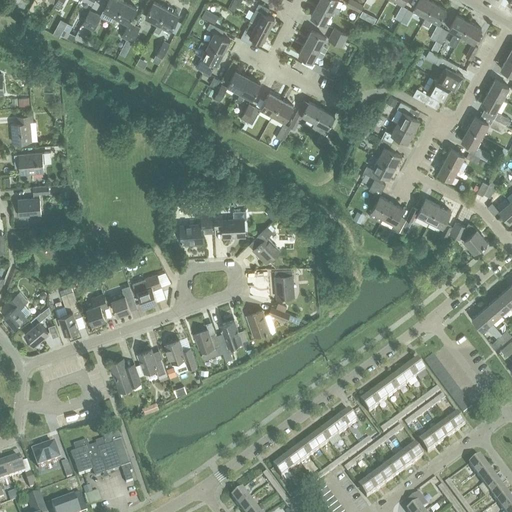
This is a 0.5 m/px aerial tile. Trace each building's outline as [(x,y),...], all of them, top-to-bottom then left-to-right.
[(120,0),(109,0),(101,16),(113,23),(116,17),(124,2),(120,0)] [(232,0),(228,9),(234,12),(240,0),(232,0)] [(319,0),(318,4),(331,11),(338,15),(341,9),(334,6),(337,0),(319,0)] [(360,12),(364,6),(352,0),(349,0),(347,4),(360,12)] [(426,17),(434,2),(429,0),(419,0),(414,10),(426,17)] [(124,2),(116,17),(126,22),(125,25),(127,26),(121,36),(127,39),(134,25),(137,20),(132,17),(137,8),(124,2)] [(158,24),(166,8),(154,2),(145,17),(158,24)] [(434,2),(426,17),(422,23),(429,27),(433,20),(438,23),(446,9),(434,2)] [(256,25),(269,31),(275,19),(267,15),(270,9),(259,3),(252,16),(250,21),(256,25)] [(331,11),(318,4),(311,16),(325,24),(331,11)] [(401,21),(407,9),(402,6),(395,18),(401,21)] [(178,15),(166,8),(158,24),(154,31),(159,33),(163,26),(170,30),(176,20),(178,15)] [(363,9),(360,15),(374,22),(377,17),(363,9)] [(413,12),(407,9),(401,21),(406,24),(413,12)] [(88,27),(95,13),(90,10),(82,24),(88,27)] [(206,10),(202,17),(208,20),(212,13),(206,10)] [(101,16),(95,13),(88,27),(93,30),(101,16)] [(461,36),(469,22),(457,15),(449,29),(455,33),(453,35),(448,43),(456,47),(461,36)] [(469,22),(461,36),(474,43),(481,29),(469,22)] [(208,44),(224,53),(230,40),(221,35),(224,30),(210,23),(207,28),(215,32),(208,44)] [(140,28),(134,25),(127,39),(133,42),(140,28)] [(269,31),(256,25),(252,33),(246,29),(240,39),(251,45),(254,38),(262,43),(269,31)] [(436,40),(443,28),(437,25),(430,37),(436,40)] [(57,26),(53,33),(60,36),(64,29),(57,26)] [(332,34),(345,41),(348,35),(335,28),(332,34)] [(449,31),(443,28),(436,40),(442,44),(449,31)] [(64,30),(62,35),(72,41),(75,36),(64,30)] [(305,43),(325,53),(328,48),(322,45),(326,38),(312,30),(305,43)] [(345,41),(332,34),(329,40),(342,47),(345,41)] [(127,39),(123,46),(129,49),(133,42),(127,39)] [(156,55),(153,61),(159,64),(162,58),(170,44),(164,41),(156,55)] [(202,41),(199,46),(205,50),(201,57),(199,61),(210,67),(212,63),(217,65),(224,53),(208,44),(202,41)] [(325,53),(305,43),(299,55),(313,63),(316,55),(322,59),(325,53)] [(471,60),(478,47),(473,44),(466,57),(471,60)] [(452,88),(455,90),(463,76),(455,72),(458,66),(440,56),(429,50),(425,57),(445,68),(438,80),(452,88)] [(511,58),(508,56),(501,69),(511,74),(511,58)] [(146,66),(148,60),(141,57),(139,63),(146,66)] [(210,75),(213,69),(199,61),(196,67),(210,75)] [(326,76),(329,71),(316,64),(313,69),(326,76)] [(237,97),(248,76),(236,70),(227,85),(235,90),(233,94),(237,97)] [(331,71),(328,77),(336,81),(339,75),(331,71)] [(260,83),(248,76),(237,97),(243,100),(245,95),(252,99),(260,83)] [(214,77),(210,84),(215,87),(219,80),(214,77)] [(438,80),(434,78),(427,92),(426,93),(417,88),(413,96),(438,110),(443,101),(444,101),(452,88),(438,80)] [(488,92),(503,99),(509,87),(495,79),(488,92)] [(221,99),(227,87),(221,84),(215,96),(221,99)] [(503,99),(488,92),(482,104),(496,112),(503,99)] [(273,115),(281,99),(269,93),(261,108),(273,115)] [(390,96),(387,102),(394,105),(397,100),(390,96)] [(29,98),(19,98),(20,106),(30,105),(29,98)] [(294,106),(281,99),(273,115),(285,122),(294,106)] [(290,126),(289,126),(295,130),(302,117),(303,115),(315,122),(322,108),(310,102),(309,103),(304,112),(298,109),(296,114),(290,126)] [(397,123),(414,132),(420,120),(408,114),(412,107),(401,102),(397,108),(403,111),(397,123)] [(208,104),(204,110),(211,114),(214,108),(208,104)] [(247,121),(254,107),(249,104),(241,118),(247,121)] [(254,107),(247,121),(252,124),(260,110),(254,107)] [(315,122),(312,127),(325,134),(327,130),(327,131),(335,115),(322,108),(315,122)] [(497,112),(493,119),(506,126),(510,119),(497,112)] [(36,122),(33,122),(33,116),(18,117),(18,123),(12,124),(14,143),(32,142),(37,141),(36,122)] [(469,126),(468,128),(482,136),(489,123),(475,116),(469,126)] [(502,133),(506,126),(493,119),(489,126),(502,133)] [(282,141),(289,126),(290,126),(284,123),(276,137),(282,141)] [(414,132),(397,123),(391,134),(386,131),(382,137),(393,143),(396,137),(408,143),(414,132)] [(482,136),(468,128),(466,131),(467,131),(462,141),(475,148),(482,136)] [(320,143),(326,146),(332,133),(327,130),(325,134),(320,143)] [(276,137),(272,144),(279,147),(282,141),(276,137)] [(393,143),(382,137),(379,144),(384,147),(379,158),(396,167),(401,156),(389,149),(393,143)] [(475,154),(481,157),(487,161),(491,154),(478,147),(475,154)] [(445,161),(459,168),(465,156),(451,149),(445,161)] [(50,151),(14,154),(15,162),(20,162),(20,168),(21,174),(44,172),(44,162),(51,162),(50,151)] [(481,157),(475,154),(470,152),(466,157),(478,163),(477,164),(482,167),(485,162),(480,159),(481,157)] [(396,167),(379,158),(373,169),(367,166),(363,173),(374,178),(377,172),(389,178),(396,167)] [(459,168),(445,161),(438,173),(452,181),(459,168)] [(375,179),(369,189),(376,192),(372,198),(378,201),(370,216),(381,222),(384,217),(392,202),(380,196),(381,195),(380,195),(386,185),(375,179)] [(489,185),(484,194),(490,197),(493,192),(497,185),(493,182),(491,181),(489,185)] [(484,194),(489,185),(484,182),(480,188),(476,185),(473,190),(483,196),(484,194)] [(34,198),(18,199),(20,217),(42,215),(40,197),(40,194),(50,193),(50,192),(49,186),(33,187),(33,192),(33,194),(34,198)] [(430,221),(438,205),(426,199),(418,215),(430,221)] [(488,206),(496,213),(501,207),(494,200),(488,206)] [(392,202),(384,217),(395,223),(392,229),(399,233),(403,225),(406,220),(399,216),(404,209),(392,202)] [(511,219),(511,203),(510,202),(500,211),(510,222),(511,219)] [(451,212),(438,205),(430,221),(443,228),(451,212)] [(406,220),(403,225),(407,227),(410,222),(412,223),(418,210),(413,207),(406,220)] [(273,219),(278,214),(273,209),(267,214),(273,219)] [(223,216),(215,216),(216,229),(223,228),(224,238),(231,237),(231,236),(246,235),(245,218),(246,218),(246,211),(234,211),(235,219),(223,220),(223,216)] [(360,222),(364,215),(357,212),(354,219),(360,222)] [(203,233),(213,232),(212,214),(202,215),(203,224),(181,225),(182,244),(204,243),(203,233)] [(469,224),(467,228),(456,223),(451,235),(460,239),(461,239),(464,241),(474,252),(487,241),(477,230),(473,226),(469,224)] [(446,240),(452,227),(447,224),(441,237),(446,240)] [(262,242),(255,249),(260,254),(259,255),(267,263),(279,250),(267,238),(273,232),(272,232),(268,227),(257,237),(262,242)] [(0,273),(5,276),(8,270),(2,267),(0,272),(0,273)] [(280,271),(275,271),(275,277),(277,298),(294,297),(293,270),(280,271)] [(143,306),(157,301),(153,290),(162,287),(158,275),(133,283),(136,292),(138,291),(143,306)] [(74,287),(80,285),(78,279),(72,281),(74,287)] [(125,296),(112,301),(117,316),(130,311),(127,303),(134,300),(129,286),(122,288),(125,296)] [(511,289),(509,286),(500,294),(510,306),(511,304),(511,289)] [(65,305),(57,308),(59,317),(65,334),(79,329),(75,318),(82,316),(77,303),(73,291),(61,295),(65,305)] [(14,308),(5,316),(14,327),(27,317),(26,316),(31,312),(26,306),(26,305),(24,302),(26,300),(20,293),(9,302),(14,308)] [(102,309),(108,307),(104,294),(92,298),(95,306),(87,309),(92,324),(105,320),(102,309)] [(500,294),(491,302),(501,314),(510,306),(500,294)] [(278,302),(275,309),(284,312),(286,305),(278,302)] [(491,302),(481,310),(491,322),(501,314),(491,302)] [(35,326),(25,334),(34,344),(48,332),(40,322),(51,313),(49,306),(42,312),(31,321),(35,326)] [(287,321),(290,314),(284,312),(275,309),(272,307),(269,313),(287,321)] [(263,310),(248,316),(255,336),(270,331),(265,316),(263,310)] [(501,334),(491,322),(481,310),(471,319),(481,330),(486,326),(496,338),(501,343),(502,344),(507,340),(501,334)] [(224,333),(217,336),(221,346),(221,349),(223,354),(226,361),(233,359),(228,346),(242,342),(248,340),(245,330),(239,332),(235,320),(221,325),(224,333)] [(208,329),(195,334),(204,361),(223,354),(221,346),(218,339),(216,334),(216,333),(210,335),(208,329)] [(501,334),(507,340),(511,336),(506,330),(501,334)] [(496,338),(491,343),(496,348),(501,343),(496,338)] [(180,339),(166,344),(172,363),(185,359),(188,370),(197,367),(195,360),(191,348),(189,349),(183,350),(180,339)] [(511,352),(506,346),(501,350),(506,356),(511,352)] [(152,349),(138,354),(140,359),(141,362),(144,373),(156,369),(159,379),(167,376),(161,358),(155,360),(153,352),(152,349)] [(428,366),(436,360),(433,355),(425,362),(428,366)] [(139,375),(135,365),(135,364),(126,367),(123,359),(110,364),(118,386),(125,383),(127,390),(134,387),(133,386),(142,383),(139,375)] [(417,360),(408,367),(416,379),(426,372),(417,360)] [(436,360),(428,366),(431,370),(439,364),(436,360)] [(443,368),(439,364),(431,370),(434,375),(443,368)] [(178,377),(174,367),(167,370),(170,380),(178,377)] [(408,367),(398,374),(407,386),(416,379),(408,367)] [(443,368),(434,375),(438,379),(446,373),(443,368)] [(449,377),(446,373),(438,379),(441,383),(449,377)] [(407,386),(398,374),(389,382),(397,393),(407,386)] [(449,377),(441,383),(444,388),(452,381),(449,377)] [(456,386),(452,381),(444,388),(447,392),(456,386)] [(389,382),(379,389),(388,400),(397,393),(389,382)] [(176,388),(179,395),(189,392),(186,384),(176,388)] [(456,386),(447,392),(450,396),(459,390),(456,386)] [(437,387),(427,394),(431,398),(441,391),(437,387)] [(379,389),(370,396),(378,407),(388,400),(379,389)] [(459,390),(450,396),(454,401),(462,394),(459,390)] [(431,398),(427,394),(418,401),(421,405),(431,398)] [(443,394),(432,402),(435,406),(446,398),(443,394)] [(465,399),(462,394),(454,401),(457,405),(465,399)] [(378,407),(370,396),(360,403),(369,414),(378,407)] [(465,399),(457,405),(460,409),(468,403),(465,399)] [(159,401),(144,406),(147,414),(162,408),(159,401)] [(418,401),(408,408),(412,413),(421,405),(418,401)] [(432,402),(423,409),(426,413),(435,406),(432,402)] [(468,403),(460,409),(463,414),(472,407),(468,403)] [(412,413),(408,408),(399,415),(402,419),(412,413)] [(426,413),(423,409),(413,416),(416,420),(426,413)] [(349,411),(339,418),(348,430),(357,422),(353,417),(349,411)] [(447,422),(456,433),(466,425),(457,414),(447,422)] [(402,419),(399,415),(389,422),(393,427),(402,419)] [(416,420),(413,416),(404,423),(407,427),(416,420)] [(348,430),(339,418),(330,425),(338,437),(348,430)] [(393,427),(389,422),(380,429),(384,433),(393,427)] [(456,433),(447,422),(438,429),(446,440),(456,433)] [(330,425),(320,432),(329,444),(332,448),(341,441),(338,437),(330,425)] [(391,433),(394,436),(403,429),(400,426),(391,433)] [(446,440),(438,429),(428,436),(437,447),(446,440)] [(130,465),(121,440),(118,431),(103,437),(104,439),(96,442),(97,445),(89,448),(87,441),(74,445),(76,452),(72,454),(79,476),(94,471),(96,477),(96,476),(121,468),(121,469),(123,475),(126,483),(133,481),(130,473),(132,472),(130,466),(130,465)] [(329,444),(320,432),(311,439),(319,450),(329,444)] [(391,433),(382,440),(385,443),(394,436),(391,433)] [(437,447),(428,436),(419,443),(427,454),(437,447)] [(359,445),(362,449),(373,441),(369,437),(359,445)] [(319,450),(311,439),(301,446),(310,458),(319,450)] [(382,440),(372,447),(375,450),(385,443),(382,440)] [(55,445),(33,453),(39,469),(61,461),(55,445)] [(362,449),(359,445),(349,452),(353,456),(362,449)] [(415,445),(406,452),(414,464),(424,457),(415,445)] [(310,458),(301,446),(292,454),(300,465),(310,458)] [(375,450),(372,447),(363,454),(366,457),(375,450)] [(349,452),(340,459),(343,463),(353,456),(349,452)] [(406,452),(397,459),(405,471),(414,464),(406,452)] [(300,465),(292,454),(283,460),(291,472),(300,465)] [(366,457),(363,454),(354,461),(356,465),(366,457)] [(6,462),(12,477),(25,472),(20,457),(6,462)] [(476,475),(487,467),(480,457),(469,466),(476,475)] [(343,463),(340,459),(331,466),(334,470),(343,463)] [(405,471),(397,459),(387,466),(395,478),(405,471)] [(291,472),(283,460),(273,467),(281,479),(291,472)] [(356,465),(354,461),(344,468),(347,472),(356,465)] [(0,481),(12,477),(6,462),(0,464),(0,481)] [(331,466),(321,473),(324,477),(334,470),(331,466)] [(395,478),(387,466),(378,473),(386,485),(395,478)] [(487,467),(476,475),(483,485),(494,476),(487,467)] [(270,485),(274,482),(266,472),(263,475),(270,485)] [(30,487),(36,485),(32,473),(26,475),(30,487)] [(321,473),(311,480),(315,485),(324,477),(321,473)] [(378,473),(368,480),(377,492),(386,485),(378,473)] [(501,486),(494,476),(483,485),(490,494),(501,486)] [(315,485),(311,480),(302,487),(306,491),(315,485)] [(377,492),(368,480),(359,488),(367,499),(377,492)] [(452,493),(456,490),(449,480),(445,484),(452,493)] [(274,482),(270,485),(277,494),(281,492),(274,482)] [(317,495),(327,488),(323,483),(314,490),(317,495)] [(445,499),(449,496),(441,485),(437,488),(445,499)] [(508,495),(501,486),(490,494),(497,504),(508,495)] [(306,491),(302,487),(293,493),(297,498),(306,491)] [(321,500),(331,493),(327,488),(317,495),(321,500)] [(20,490),(11,491),(12,500),(21,499),(20,490)] [(101,501),(98,490),(92,492),(86,494),(89,505),(101,501)] [(239,508),(250,500),(243,490),(232,499),(239,508)] [(463,499),(456,490),(452,493),(459,502),(463,499)] [(39,492),(27,497),(32,511),(46,511),(42,499),(39,492)] [(281,492),(277,494),(284,504),(288,501),(281,492)] [(62,502),(52,506),(54,511),(86,511),(87,511),(85,505),(80,493),(73,496),(74,497),(62,502)] [(325,505),(334,498),(331,493),(321,500),(325,505)] [(423,511),(422,510),(428,506),(419,494),(406,504),(410,510),(407,511),(423,511)] [(511,500),(508,495),(497,504),(503,511),(505,511),(511,507),(511,500)] [(456,505),(449,496),(445,499),(452,508),(456,505)] [(328,510),(338,502),(334,498),(325,505),(328,510)] [(463,499),(459,502),(466,511),(470,509),(463,499)] [(253,511),(257,509),(250,500),(239,508),(241,511),(253,511)] [(288,501),(284,504),(290,511),(292,511),(295,510),(288,501)] [(107,511),(117,511),(112,502),(104,506),(107,511)] [(329,511),(335,511),(341,507),(338,502),(328,510),(329,511)]
